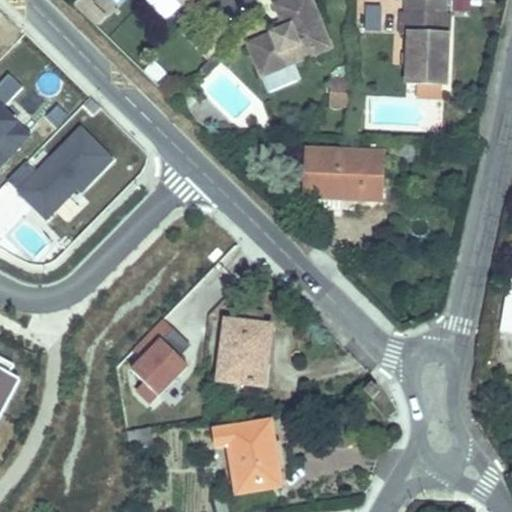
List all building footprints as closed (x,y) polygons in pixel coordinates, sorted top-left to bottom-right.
[(242,38),(256,71),(275,63),(326,42),(308,0),(268,0),(275,15),(278,22),(271,26),(242,38)] [(441,80),(444,10),(396,8),(395,28),(403,28),(401,78),(441,80)] [(278,22),(275,15),(267,18),(271,26),(278,22)] [(210,50),(195,66),(202,72),(217,57),(210,50)] [(275,63),(256,71),(262,86),(282,78),(275,63)] [(324,101),(344,102),(345,74),(325,73),(324,101)] [(2,111),(23,89),(10,76),(0,85),(0,165),(29,137),(2,111)] [(113,162),(82,132),(39,175),(27,163),(8,183),(47,220),(77,190),(81,194),(113,162)] [(376,154),(405,153),(405,137),(374,137),(374,146),(299,144),(298,191),(373,192),(376,154)] [(495,330),(511,334),(511,303),(501,301),(495,330)] [(138,395),(152,409),(189,372),(180,364),(192,352),(165,325),(136,354),(146,364),(133,377),(145,388),(138,395)] [(225,332),(219,390),(263,395),(267,368),(261,362),(264,337),(225,332)] [(0,421),(21,382),(5,373),(10,364),(0,358),(0,421)] [(367,392),(374,398),(383,389),(376,383),(367,392)] [(266,429),(212,439),(214,454),(228,452),(237,503),(283,494),(278,468),(271,469),(266,445),(270,444),(266,429)] [(128,433),(129,446),(151,445),(150,431),(128,433)]
